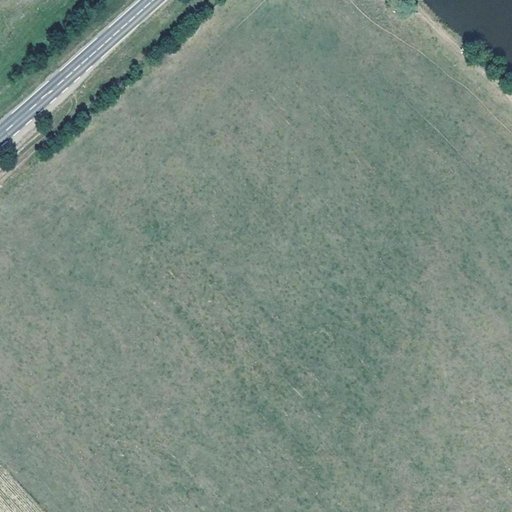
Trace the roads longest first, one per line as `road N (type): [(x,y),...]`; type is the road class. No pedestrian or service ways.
road 1 (track): [(204,0),(0,180)]
road 2 (primary): [(153,0),(0,134)]
